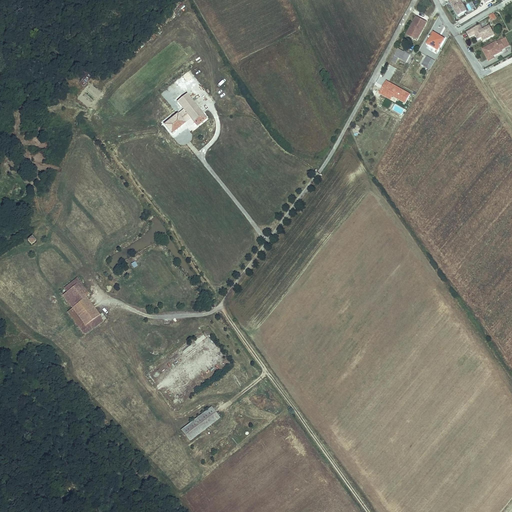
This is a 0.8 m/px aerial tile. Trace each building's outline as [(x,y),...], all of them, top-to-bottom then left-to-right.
[(467,11),(460,0),(448,0),(457,16),(467,11)] [(468,10),(475,8),(473,2),(466,3),(468,10)] [(500,13),(492,18),(491,19),(495,26),(496,25),(498,24),(496,21),(503,16),(500,13)] [(420,25),(421,23),(417,21),(408,37),(418,43),(427,28),(420,25)] [(481,28),(474,32),(479,41),(482,39),(485,43),(496,37),(491,29),(484,33),(481,28)] [(435,36),(428,47),(439,53),(445,43),(435,36)] [(502,43),(484,53),(490,63),(503,55),(502,53),(506,51),(502,43)] [(399,51),(395,58),(406,65),(410,58),(399,51)] [(427,59),(422,67),(430,72),(435,64),(427,59)] [(83,78),(79,84),(84,87),(87,81),(83,78)] [(207,119),(187,95),(178,102),(198,127),(207,119)] [(63,298),(73,310),(87,299),(77,287),(75,289),(64,297),(63,298)] [(87,299),(73,310),(86,327),(100,316),(87,299)] [(212,408),(182,431),(190,442),(220,419),(212,408)]
